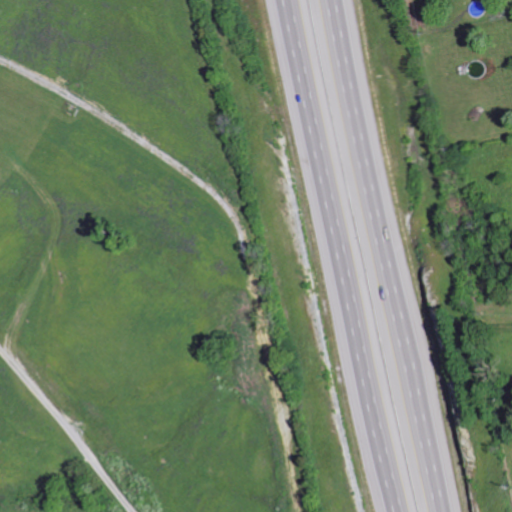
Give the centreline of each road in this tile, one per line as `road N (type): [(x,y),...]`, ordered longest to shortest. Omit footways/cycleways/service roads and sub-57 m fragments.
road 1 (motorway): [(288,0),(395,511)]
road 2 (motorway): [(437,511),(332,0)]
